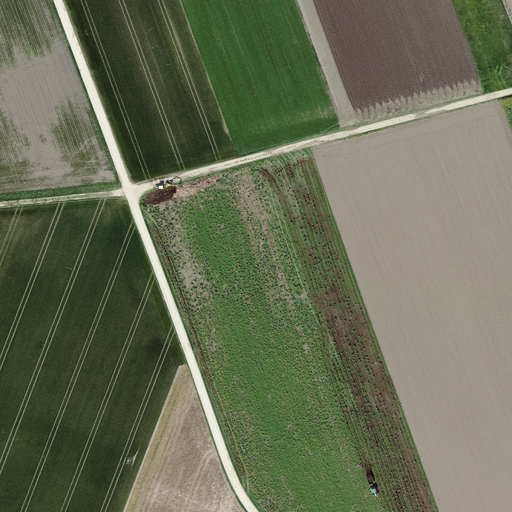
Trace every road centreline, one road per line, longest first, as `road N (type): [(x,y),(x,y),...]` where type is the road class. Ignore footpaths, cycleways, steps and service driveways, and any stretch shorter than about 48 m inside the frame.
road 1 (track): [(58,0),(218,449),(254,511)]
road 2 (track): [(511,86),(125,191)]
